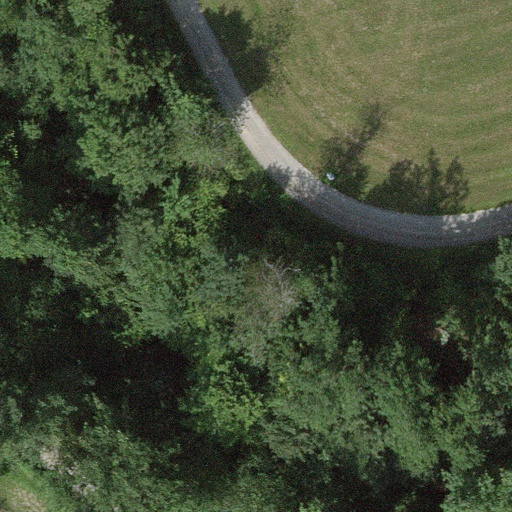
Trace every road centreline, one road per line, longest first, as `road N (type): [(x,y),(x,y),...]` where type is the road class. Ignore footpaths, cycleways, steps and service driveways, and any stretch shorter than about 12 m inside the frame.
road 1 (track): [(511,211),(337,214),(263,140),(179,0)]
road 2 (track): [(117,511),(0,409)]
